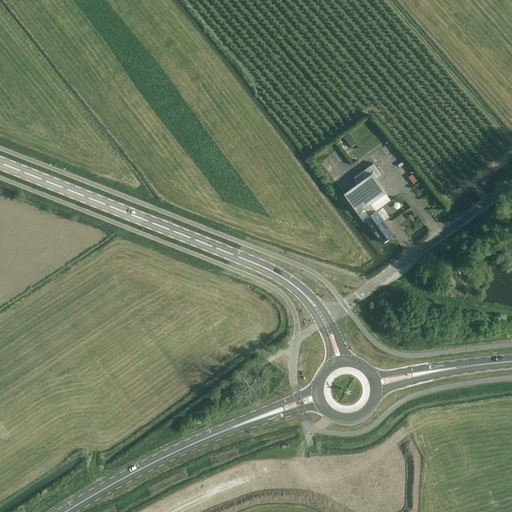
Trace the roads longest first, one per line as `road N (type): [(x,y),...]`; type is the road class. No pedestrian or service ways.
road 1 (tertiary): [(323,321),(297,288),(265,268),(0,163)]
road 2 (unclassified): [(323,321),(511,180)]
road 3 (primary): [(69,511),(250,422)]
